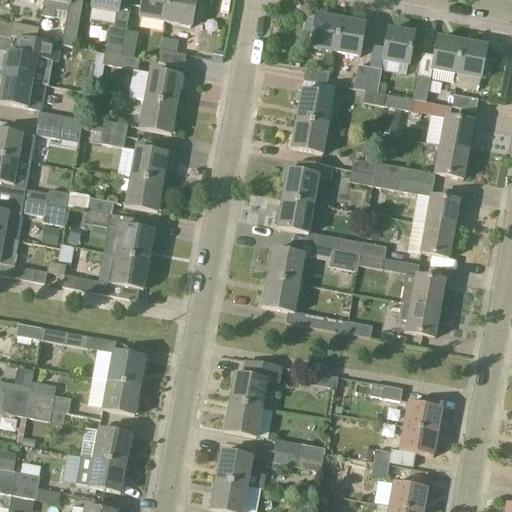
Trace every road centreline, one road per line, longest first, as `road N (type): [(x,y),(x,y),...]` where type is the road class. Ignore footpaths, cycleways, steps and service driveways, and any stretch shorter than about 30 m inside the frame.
road 1 (residential): [(164,511),(256,0)]
road 2 (residential): [(463,511),(511,242)]
